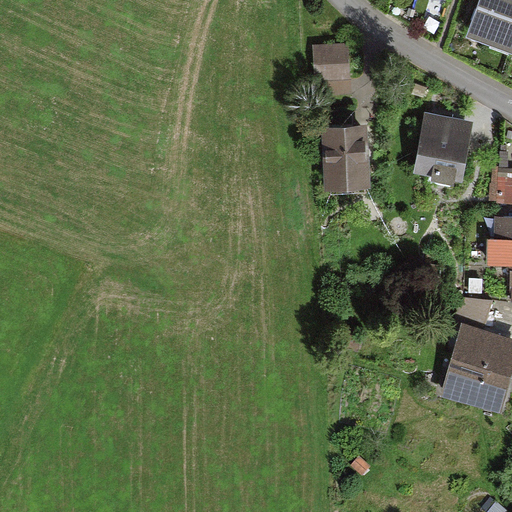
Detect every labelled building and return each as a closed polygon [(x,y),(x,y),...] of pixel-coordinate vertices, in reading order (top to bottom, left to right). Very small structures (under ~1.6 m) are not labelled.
[(511,0),(482,0),(469,36),(511,51),(511,0)] [(345,43),(312,45),(314,91),(347,90),(345,43)] [(468,127),(427,119),(418,169),(459,177),(468,127)] [(365,130),(324,132),(326,187),(368,185),(365,130)] [(511,203),(511,169),(493,169),(492,203),(511,203)] [(511,218),(496,218),(495,250),(511,250),(511,218)] [(511,250),(495,250),(494,264),(511,264),(511,250)] [(490,323),(494,302),(464,298),(461,318),(490,323)] [(511,369),(511,333),(461,319),(439,392),(500,409),(511,369)]
